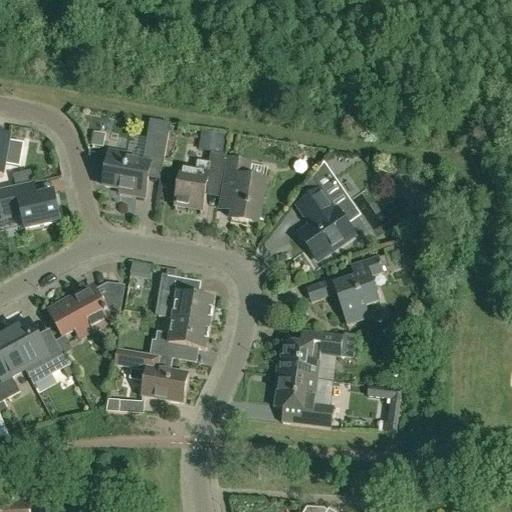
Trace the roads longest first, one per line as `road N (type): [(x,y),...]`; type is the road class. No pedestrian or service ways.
road 1 (residential): [(203,511),(202,444),(240,344),(244,277),(232,262),(209,256),(125,243),(98,249)]
road 2 (residential): [(98,249),(63,130),(46,116),(0,108)]
